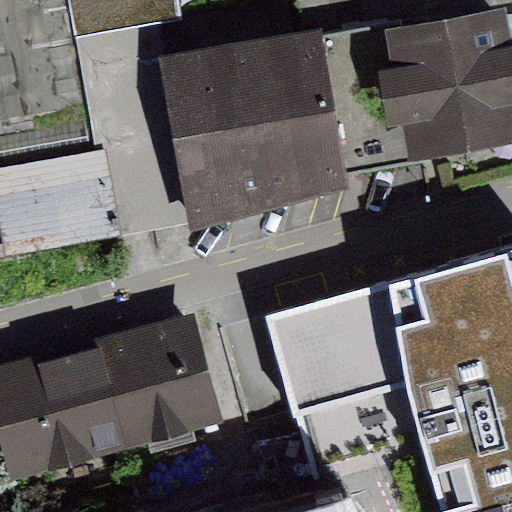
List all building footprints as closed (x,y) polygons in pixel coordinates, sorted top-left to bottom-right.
[(0,0),(0,257),(191,225),(194,238),(351,196),(348,179),(410,170),(404,134),(384,137),(374,78),(392,75),(385,37),(429,30),(426,18),(168,63),(161,26),(182,20),(178,0),(0,0)] [(511,152),(511,48),(509,49),(503,17),(429,30),(385,37),(392,75),(374,78),(384,137),(404,134),(410,170),(511,152)] [(511,511),(511,260),(263,320),(284,391),(314,508),(355,496),(361,511),(511,511)] [(194,319),(99,346),(128,452),(224,426),(194,319)] [(99,346),(0,372),(0,437),(11,483),(128,452),(99,346)] [(314,508),(299,511),(361,511),(355,496),(314,508)]
